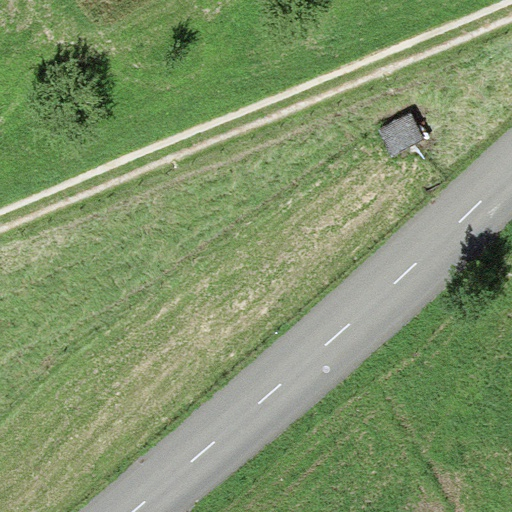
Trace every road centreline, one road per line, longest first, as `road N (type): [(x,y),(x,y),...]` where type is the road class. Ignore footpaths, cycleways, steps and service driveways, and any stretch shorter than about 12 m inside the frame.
road 1 (track): [(0,227),(511,15)]
road 2 (tertiary): [(511,171),(135,511)]
